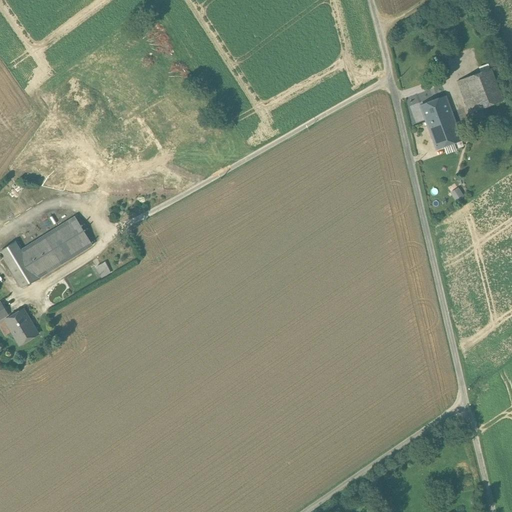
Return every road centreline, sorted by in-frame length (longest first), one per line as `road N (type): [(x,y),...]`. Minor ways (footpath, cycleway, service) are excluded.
road 1 (unclassified): [(372,0),(466,401)]
road 2 (unclassified): [(304,511),(466,401)]
